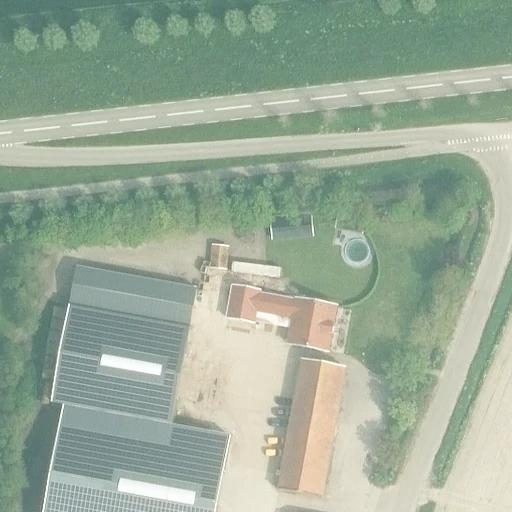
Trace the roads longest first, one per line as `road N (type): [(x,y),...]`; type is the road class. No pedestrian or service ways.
road 1 (secondary): [(0,134),(511,78)]
road 2 (unclassified): [(0,155),(84,157),(500,129)]
road 3 (unclassified): [(396,511),(497,243),(506,197),(500,129)]
